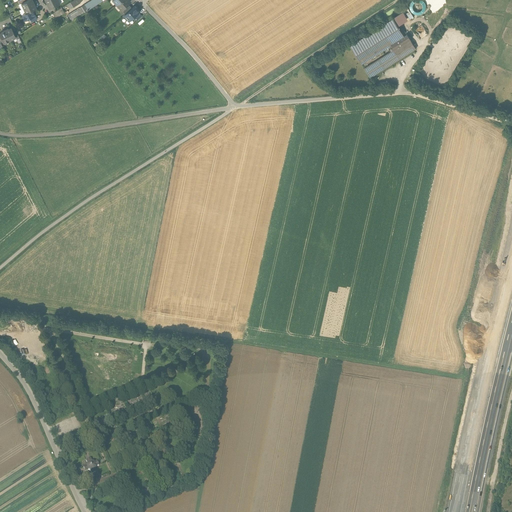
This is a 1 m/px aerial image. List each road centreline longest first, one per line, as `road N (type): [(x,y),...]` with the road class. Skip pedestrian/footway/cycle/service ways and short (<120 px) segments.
road 1 (track): [(0,133),(47,135),(399,93),(511,124)]
road 2 (track): [(0,305),(459,376)]
road 3 (track): [(232,107),(59,219),(0,267)]
road 4 (motorway): [(511,275),(456,511)]
road 5 (track): [(400,0),(232,107)]
road 6 (motorway): [(471,511),(511,334)]
road 7 (residential): [(71,487),(32,399),(0,354)]
road 8 (track): [(232,107),(150,12)]
